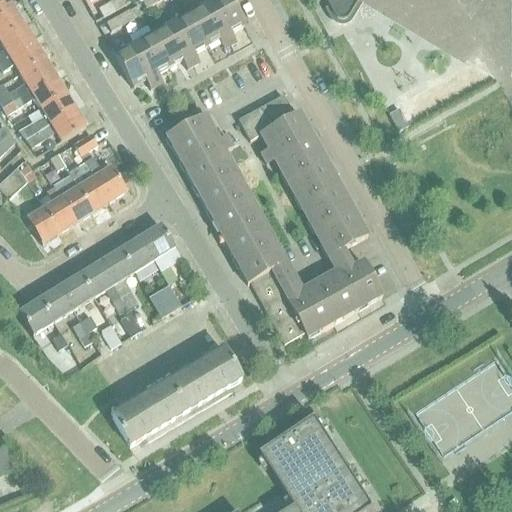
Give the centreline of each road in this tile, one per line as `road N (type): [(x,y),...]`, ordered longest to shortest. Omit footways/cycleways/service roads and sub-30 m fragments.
road 1 (residential): [(434,316),(301,74)]
road 2 (residential): [(175,209),(53,0)]
road 3 (residential): [(294,399),(175,209)]
road 4 (residential): [(175,209),(49,282),(21,280),(0,257)]
road 5 (tertiary): [(127,499),(294,399)]
road 6 (residential): [(127,499),(0,363)]
road 7 (tertiary): [(294,399),(434,316)]
